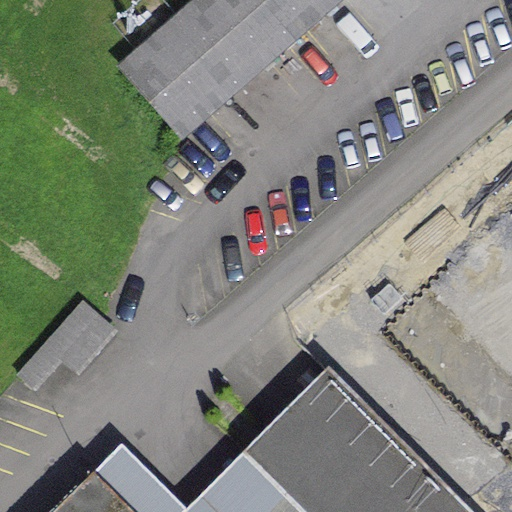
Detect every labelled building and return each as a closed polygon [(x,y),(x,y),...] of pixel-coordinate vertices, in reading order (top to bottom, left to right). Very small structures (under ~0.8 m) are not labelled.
[(185,0),(106,68),(169,141),(332,0),(185,0)] [(24,362),(52,386),(114,317),(86,293),(24,362)] [(478,511),(327,361),(244,445),(311,511),(478,511)] [(311,511),(244,445),(206,483),(177,511),(311,511)] [(138,511),(95,466),(48,511),(138,511)]
